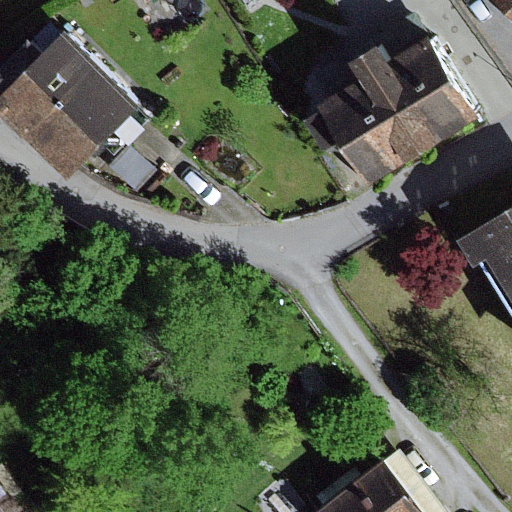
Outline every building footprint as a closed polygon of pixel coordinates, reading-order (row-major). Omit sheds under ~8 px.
[(511,0),(493,0),(511,19),(511,0)] [(72,28),(9,99),(95,174),(158,103),(72,28)] [(358,82),(316,109),(367,190),(478,120),(428,41),(387,68),(375,49),(348,66),(358,82)] [(511,209),(456,243),(473,270),(479,266),(511,320),(511,209)] [(420,511),(383,463),(319,511),(420,511)]
